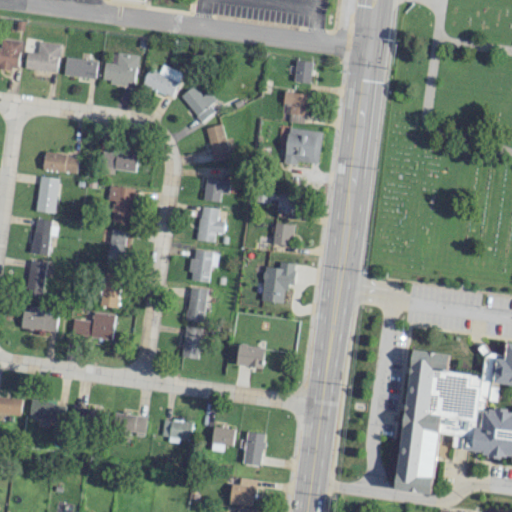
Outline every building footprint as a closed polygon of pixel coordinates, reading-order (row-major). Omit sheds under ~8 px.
[(21,40),(1,37),(0,44),(0,67),(17,70),(21,40)] [(57,71),(59,43),(38,41),(37,52),(25,51),(24,67),(57,71)] [(133,85),(137,54),(112,51),(110,62),(104,61),(102,78),(110,79),(109,82),(133,85)] [(62,73),(94,79),(97,61),(65,56),(62,73)] [(310,82),(311,61),(295,60),(294,81),(310,82)] [(141,84),(172,95),(181,71),(161,64),(158,72),(147,68),(141,84)] [(207,91),(202,95),(192,84),(179,96),(200,119),(218,103),(207,91)] [(283,103),(289,103),(288,121),(305,122),(307,93),(283,92),(283,103)] [(205,127),(211,159),(230,156),(224,123),(205,127)] [(283,162),(295,164),(296,160),(317,163),(322,131),(288,127),(283,162)] [(137,154),(102,149),(99,172),(113,174),(113,168),(135,171),(137,154)] [(76,172),(78,155),(44,152),(42,169),(76,172)] [(58,177),(39,175),(36,210),(55,212),(58,177)] [(203,199),(219,200),(219,193),(228,193),(229,180),(204,179),(203,199)] [(110,221),(130,223),(134,187),(108,185),(107,199),(112,200),(110,221)] [(215,231),(222,232),(223,220),(216,220),(217,207),(200,205),(196,239),(214,241),(215,231)] [(30,252),(46,254),(51,219),(34,217),(30,252)] [(293,224),(275,222),(272,242),(290,245),(293,224)] [(125,229),(108,229),(107,264),(123,265),(125,229)] [(209,265),(216,266),(217,251),(194,250),(193,257),(190,257),(188,280),(208,281),(209,265)] [(45,261),(28,259),(25,295),(42,296),(45,261)] [(261,300),(284,302),(286,283),(293,284),(295,262),(279,261),(278,267),(264,266),(261,300)] [(119,276),(105,274),(100,305),(115,307),(119,276)] [(205,288),(187,287),(186,321),(204,321),(205,288)] [(43,306),(25,303),(22,327),(55,331),(57,313),(43,312),(43,306)] [(114,314),(93,312),(92,320),(73,318),(71,334),(111,338),(114,314)] [(198,358),(201,327),(184,326),(181,356),(198,358)] [(413,349),(449,354),(447,371),(479,375),(485,336),(511,339),(511,384),(500,383),(497,406),(511,408),(511,460),(439,450),(433,494),(393,488),(413,349)] [(262,367),(264,346),(237,344),(236,365),(262,367)] [(0,412),(20,414),(21,397),(0,395),(0,412)] [(62,421),(65,403),(30,399),(28,416),(62,421)] [(99,409),(77,407),(76,423),(98,424),(99,409)] [(144,434),(146,415),(117,413),(115,432),(144,434)] [(191,437),(191,420),(162,419),(161,436),(191,437)] [(232,443),(233,427),(212,426),(212,442),(232,443)] [(242,462),(260,465),(265,433),(247,430),(242,462)] [(231,483),(229,503),(252,505),(255,478),(239,477),(239,483),(231,483)]
